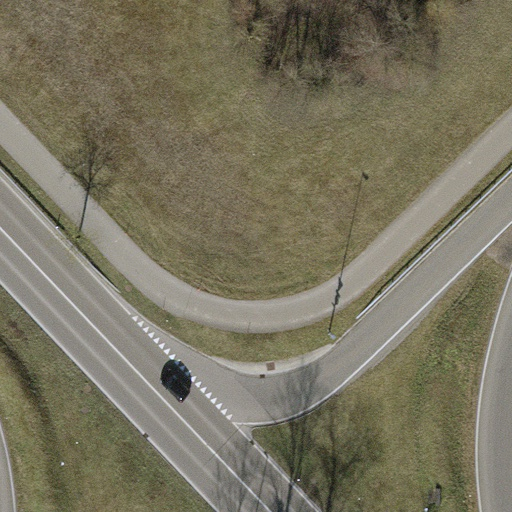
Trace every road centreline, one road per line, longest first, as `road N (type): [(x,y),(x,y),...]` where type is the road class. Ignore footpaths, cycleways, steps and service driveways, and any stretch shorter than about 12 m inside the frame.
road 1 (unclassified): [(511,197),(358,345),(280,394),(209,393),(137,379)]
road 2 (secondary): [(0,235),(137,379)]
road 3 (secondary): [(137,379),(265,511)]
road 4 (unclassified): [(508,511),(501,470),(511,373)]
